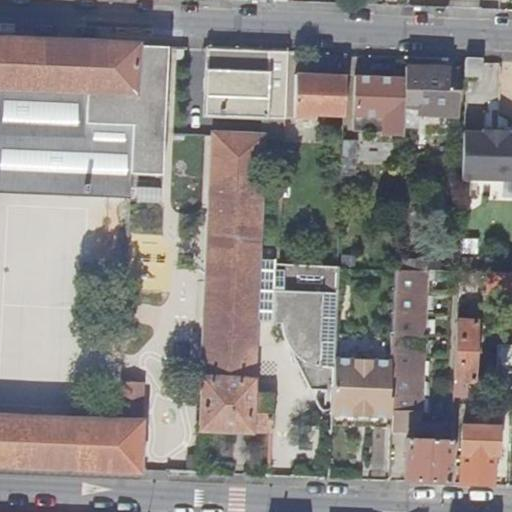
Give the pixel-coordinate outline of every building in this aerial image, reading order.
[(0,466),(140,472),(142,385),(121,384),(120,424),(0,418),(0,184),(129,188),(129,174),(163,175),(167,48),(0,41),(0,466)] [(284,120),(287,53),(207,50),(205,117),(284,120)] [(481,78),(481,61),(466,61),(465,78),(481,78)] [(405,80),(403,132),(416,131),(416,117),(456,118),(457,92),(447,92),(448,74),(423,73),(423,69),(406,69),(405,80)] [(344,118),(344,98),(339,98),(340,78),(302,77),(301,96),(296,96),(295,118),(315,119),(315,116),(344,118)] [(354,118),(355,118),(368,119),(368,125),(381,125),(381,119),(392,119),(392,133),(391,138),(403,139),(403,132),(405,80),(355,78),(354,118)] [(355,118),(355,131),(392,133),(392,119),(381,119),(381,125),(368,125),(368,119),(355,118)] [(294,142),(294,129),(284,129),(283,142),(294,142)] [(483,133),(483,136),(463,135),(461,180),(511,182),(511,137),(508,138),(508,134),(483,133)] [(213,177),(260,179),(261,139),(215,137),(213,177)] [(355,176),(356,142),(343,142),(342,175),(355,176)] [(271,431),(273,397),(252,397),(255,322),(276,323),(278,265),(275,265),(276,261),(257,260),(260,179),(213,177),(203,430),(250,432),(250,430),(271,431)] [(157,202),(158,187),(134,186),(133,201),(157,202)] [(309,390),(333,391),(334,360),(338,267),(278,265),(276,323),(282,323),(283,332),(285,343),(309,390)] [(395,356),(424,357),(427,271),(398,270),(395,356)] [(476,323),(456,323),(453,396),(473,396),(476,323)] [(511,346),(497,346),(496,374),(511,374),(511,346)] [(333,391),(332,426),(354,427),(354,423),(357,423),(357,419),(368,419),(368,423),(371,423),(371,428),(392,428),(395,361),(375,361),(375,356),(370,352),(358,351),(353,354),(353,360),(334,360),(333,391)] [(408,428),(421,428),(424,357),(395,356),(395,361),(392,428),(392,432),(407,433),(408,428)] [(354,423),(354,427),(371,428),(371,423),(368,423),(368,419),(357,419),(357,423),(354,423)] [(474,428),(463,427),(461,486),(495,487),(496,458),(499,458),(499,419),(479,419),(479,428),(474,428)] [(451,443),(407,441),(406,483),(450,485),(451,443)]
